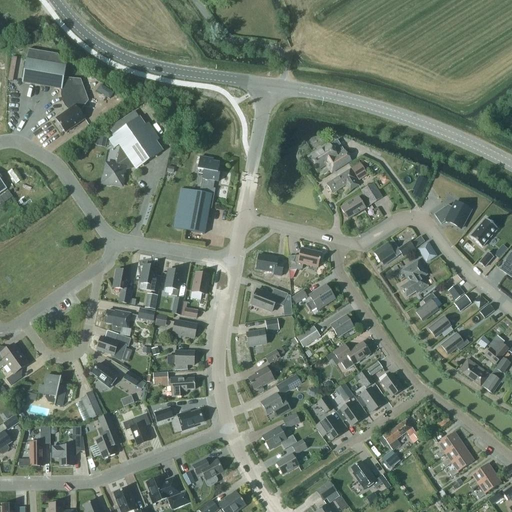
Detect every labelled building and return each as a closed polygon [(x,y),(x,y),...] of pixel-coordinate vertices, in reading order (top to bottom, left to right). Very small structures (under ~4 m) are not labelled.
[(88,101),(80,80),(64,78),(66,66),(65,66),(58,55),(28,49),(26,60),(26,59),(22,83),(61,90),(61,96),(62,101),(65,106),(69,110),(75,106),(80,112),(88,101)] [(85,119),(80,112),(75,106),(69,110),(56,119),(65,133),(85,119)] [(108,129),(113,136),(112,136),(127,158),(116,166),(106,164),(104,176),(102,176),(101,184),(109,186),(109,184),(121,186),(124,172),(133,166),(135,169),(162,151),(139,118),(138,118),(134,112),(108,129)] [(329,145),(308,158),(316,171),(326,164),(331,173),(350,161),(345,152),(337,157),(329,145)] [(173,229),(203,235),(209,203),(211,204),(214,189),(212,189),(213,181),(217,182),(219,174),(217,174),(219,163),(208,161),(209,159),(200,157),(197,170),(203,171),(201,179),(198,193),(180,190),(173,229)] [(351,170),(357,179),(365,173),(359,164),(351,170)] [(326,185),(332,194),(346,185),(350,191),(358,186),(355,180),(355,179),(350,170),(326,185)] [(386,176),(381,180),(384,185),(389,181),(386,176)] [(418,177),(412,191),(422,195),(428,181),(418,177)] [(371,205),(382,198),(373,185),(362,192),(364,195),(358,198),(340,209),(348,220),(365,209),(371,205)] [(439,212),(434,215),(441,225),(446,221),(461,229),(471,211),(469,210),(469,209),(463,205),(462,207),(455,203),(452,208),(447,206),(441,210),(442,211),(440,213),(439,212)] [(498,230),(486,219),(470,237),(482,248),(498,230)] [(388,244),(374,253),(380,263),(382,262),(384,266),(401,254),(403,257),(414,250),(409,242),(399,250),(393,241),(388,244)] [(433,252),(428,243),(418,250),(423,258),(433,252)] [(502,245),(493,256),(499,260),(508,250),(502,245)] [(301,249),(299,256),(288,257),(289,271),(302,270),(303,265),(317,268),(321,254),(301,249)] [(493,258),(488,253),(479,264),(484,268),(493,258)] [(499,270),(511,278),(511,254),(511,253),(499,270)] [(273,275),(281,277),(284,263),(277,262),(278,259),(259,255),(256,270),(273,273),(273,275)] [(409,282),(400,288),(406,298),(415,293),(416,294),(428,287),(419,274),(424,271),(418,261),(405,269),(410,275),(406,278),(409,282)] [(140,283),(148,285),(147,291),(152,292),(153,286),(157,268),(144,266),(140,283)] [(165,288),(173,289),(172,296),(177,297),(178,290),(182,273),(169,270),(165,288)] [(121,290),(120,296),(125,297),(123,304),(130,305),(132,292),(126,291),(129,273),(117,271),(113,288),(121,290)] [(192,292),(206,295),(209,276),(196,273),(192,292)] [(318,311),(335,300),(325,285),(309,296),(312,301),(305,305),(310,312),(316,308),(318,311)] [(448,292),(455,302),(464,295),(457,285),(448,292)] [(275,303),(283,307),(287,295),(274,289),(271,296),(257,290),(251,305),(271,313),(275,303)] [(291,299),(295,305),(307,298),(303,291),(291,299)] [(415,313),(423,322),(438,310),(431,302),(435,298),(432,294),(422,301),(425,305),(415,313)] [(147,295),(144,309),(155,310),(157,297),(147,295)] [(287,295),(283,307),(291,306),(290,296),(287,295)] [(471,305),(464,296),(453,304),(460,313),(471,305)] [(171,315),(180,316),(183,300),(174,298),(171,315)] [(484,319),(494,311),(489,305),(479,312),(484,319)] [(137,320),(153,323),(155,312),(139,309),(137,320)] [(185,309),(183,318),(196,320),(198,311),(185,309)] [(112,325),(112,329),(112,331),(114,333),(121,334),(122,328),(127,329),(130,314),(115,311),(115,313),(107,311),(105,323),(112,325)] [(165,328),(167,317),(157,315),(155,326),(165,328)] [(331,326),(338,337),(353,328),(346,317),(331,326)] [(451,327),(443,318),(428,329),(435,339),(442,334),(444,338),(453,331),(450,327),(451,327)] [(265,322),(267,333),(279,331),(277,320),(265,322)] [(181,336),(194,339),(197,326),(175,321),(172,337),(180,338),(181,336)] [(296,338),(303,349),(320,338),(313,327),(296,338)] [(248,347),(266,344),(264,331),(246,334),(248,347)] [(458,353),(469,345),(462,336),(459,338),(456,334),(441,346),(448,356),(456,350),(458,353)] [(131,339),(117,335),(115,342),(101,338),(96,350),(113,356),(112,358),(121,361),(126,347),(128,348),(131,339)] [(333,353),(340,363),(345,371),(370,354),(363,343),(349,352),(345,345),(333,353)] [(484,356),(495,365),(508,349),(502,344),(495,352),(491,348),(484,356)] [(0,360),(2,359),(6,365),(21,355),(14,345),(3,352),(0,347),(0,360)] [(157,348),(151,350),(153,356),(159,355),(157,348)] [(194,366),(194,352),(175,351),(175,365),(176,365),(176,369),(174,369),(174,370),(187,371),(187,365),(194,366)] [(265,357),(269,364),(280,358),(276,351),(265,357)] [(28,365),(21,355),(6,365),(13,375),(6,380),(10,386),(22,378),(17,372),(28,365)] [(462,374),(480,387),(489,375),(467,359),(459,371),(462,373),(462,374)] [(483,388),(492,395),(501,383),(502,383),(505,379),(504,375),(503,374),(510,364),(503,359),(483,388)] [(367,371),(371,377),(382,369),(378,363),(367,371)] [(97,380),(109,389),(118,377),(106,368),(105,369),(99,364),(91,374),(98,379),(97,380)] [(262,387),(274,381),(266,367),(254,374),(255,375),(248,379),(254,390),(257,389),(261,386),(262,387)] [(374,383),(365,371),(357,377),(359,380),(366,389),(374,383)] [(123,380),(135,388),(141,380),(128,372),(123,380)] [(381,383),(391,398),(403,389),(392,374),(381,383)] [(276,387),(281,396),(301,384),(296,375),(276,387)] [(46,398),(48,402),(55,403),(54,406),(55,406),(55,405),(62,407),(66,388),(59,387),(61,378),(60,378),(60,379),(46,376),(44,387),(41,386),(40,385),(38,393),(46,395),(46,398)] [(186,378),(168,379),(168,387),(171,387),(171,393),(172,393),(172,398),(182,397),(182,392),(186,392),(186,391),(195,390),(194,379),(186,379),(186,378)] [(324,383),(324,387),(327,391),(334,387),(331,382),(327,381),(324,383)] [(344,384),(336,391),(345,403),(353,397),(344,384)] [(366,405),(372,413),(383,405),(371,389),(360,396),(356,399),(362,408),(366,405)] [(101,415),(92,393),(86,395),(87,397),(81,400),(90,420),(101,415)] [(261,403),(267,415),(274,411),(278,417),(290,410),(285,402),(282,404),(276,394),(261,403)] [(333,409),(324,397),(317,403),(325,415),(333,409)] [(363,419),(351,402),(336,413),(343,423),(347,420),(352,427),(363,419)] [(153,413),(157,424),(173,419),(170,408),(153,413)] [(177,416),(182,432),(195,428),(194,426),(203,423),(200,411),(190,414),(189,412),(177,416)] [(21,412),(17,415),(21,422),(26,419),(21,412)] [(283,420),(287,429),(299,424),(296,414),(283,420)] [(102,438),(95,441),(103,460),(116,455),(113,447),(120,445),(108,415),(98,419),(102,429),(98,430),(100,436),(101,435),(102,438)] [(150,425),(146,415),(123,424),(126,431),(130,430),(137,446),(150,441),(144,427),(150,425)] [(2,424),(8,432),(20,423),(14,416),(2,424)] [(327,433),(332,441),(343,433),(331,416),(315,427),(322,437),(327,433)] [(416,433),(406,420),(379,440),(384,447),(388,444),(389,445),(393,451),(401,445),(397,440),(408,431),(412,436),(409,439),(413,444),(422,437),(418,432),(416,433)] [(435,425),(430,430),(433,434),(439,430),(435,425)] [(262,437),(269,450),(286,441),(279,428),(262,437)] [(0,456),(2,456),(8,452),(9,450),(6,446),(11,443),(3,431),(0,433),(0,456)] [(462,443),(454,433),(438,444),(442,451),(436,455),(439,459),(445,455),(462,443)] [(53,458),(60,458),(60,467),(73,466),(73,452),(81,452),(81,437),(73,437),(73,447),(59,447),(60,448),(53,448),(53,458)] [(291,447),(296,456),(307,449),(302,441),(291,447)] [(31,459),(31,467),(43,467),(43,459),(44,458),(43,443),(29,444),(30,459),(31,459)] [(468,453),(462,443),(445,455),(449,460),(442,464),(445,468),(452,464),(468,453)] [(386,460),(390,466),(399,459),(395,453),(386,460)] [(452,464),(455,469),(449,474),(452,478),(459,473),(458,472),(474,461),(468,453),(452,464)] [(276,463),(283,476),(298,467),(291,454),(276,463)] [(197,476),(202,473),(208,485),(210,485),(216,482),(216,481),(214,477),(223,472),(217,461),(205,467),(202,462),(192,466),(197,476)] [(361,463),(351,470),(354,474),(353,475),(365,491),(373,485),(376,489),(383,484),(388,491),(395,486),(386,474),(377,482),(365,466),(364,467),(361,463)] [(495,475),(488,464),(472,475),(476,482),(470,486),(473,490),(479,486),(495,475)] [(183,476),(186,483),(193,480),(190,473),(183,476)] [(479,486),(482,491),(476,495),(479,500),(486,495),(485,494),(501,484),(495,475),(479,486)] [(150,493),(149,494),(153,504),(169,498),(173,509),(190,503),(185,492),(180,494),(173,478),(163,482),(161,478),(146,483),(150,493)] [(459,479),(451,484),(454,489),(462,484),(459,479)] [(317,493),(323,503),(337,494),(330,484),(317,493)] [(113,494),(120,511),(130,511),(134,511),(147,511),(146,509),(138,511),(137,511),(128,488),(113,494)] [(442,491),(438,494),(442,500),(447,498),(442,491)] [(225,500),(218,505),(215,507),(211,502),(199,511),(200,511),(214,511),(220,508),(223,511),(230,511),(232,511),(235,511),(244,505),(235,493),(225,500)] [(101,511),(99,506),(98,507),(96,501),(83,506),(86,511),(84,511),(101,511)]
